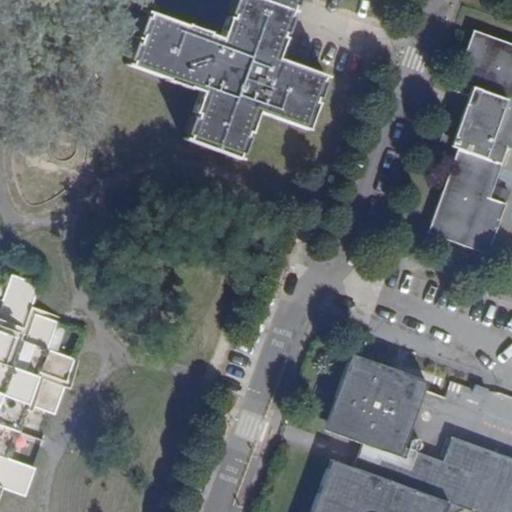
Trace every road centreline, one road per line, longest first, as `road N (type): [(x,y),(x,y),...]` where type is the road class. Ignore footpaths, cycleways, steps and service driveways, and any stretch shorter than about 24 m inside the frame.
road 1 (residential): [(323,285),(426,0)]
road 2 (residential): [(223,511),(291,318),(323,285)]
road 3 (residential): [(323,285),(511,349)]
